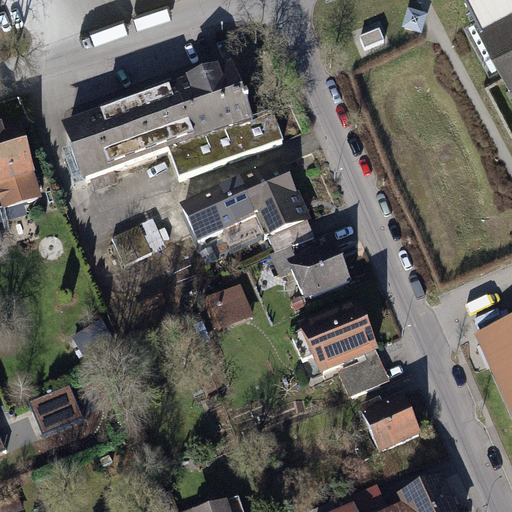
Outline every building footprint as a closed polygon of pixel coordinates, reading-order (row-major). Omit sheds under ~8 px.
[(511,0),(473,0),(462,5),(473,25),(489,64),(504,102),(511,97),(511,0)] [(428,18),(410,12),(403,31),(422,37),(428,18)] [(380,34),(361,42),(365,54),(385,46),(380,34)] [(258,61),(72,126),(92,184),(175,155),(183,178),(286,141),(258,61)] [(26,123),(0,129),(0,213),(47,200),(26,123)] [(288,164),(188,207),(203,241),(267,213),(277,237),(313,221),(288,164)] [(143,227),(116,239),(129,267),(156,255),(143,227)] [(342,244),(299,262),(315,300),(358,282),(342,244)] [(242,289),(208,305),(222,335),(257,319),(242,289)] [(163,290),(137,300),(145,320),(171,310),(163,290)] [(382,354),(384,353),(366,310),(304,336),(311,354),(322,349),(332,375),(342,370),(382,354)] [(87,361),(118,346),(107,323),(76,337),(87,361)] [(511,324),(468,345),(511,439),(511,324)] [(393,379),(382,354),(342,370),(353,396),(393,379)] [(71,385),(31,403),(45,434),(85,416),(71,385)] [(389,401),(368,411),(388,453),(428,435),(412,399),(393,408),(389,401)] [(455,511),(441,480),(394,502),(399,511),(455,511)] [(21,511),(16,498),(0,504),(0,511),(21,511)]
